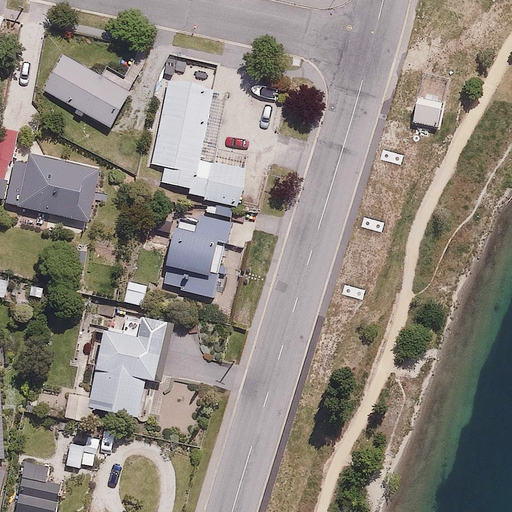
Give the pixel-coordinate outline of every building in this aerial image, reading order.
[(109,126),(134,83),(111,70),(106,79),(66,56),(46,90),(109,126)] [(186,197),(239,207),(247,167),(198,157),(212,90),(167,81),(151,164),(164,167),(161,181),(188,186),(186,197)] [(444,99),(419,95),(414,122),(439,127),(444,99)] [(103,168),(28,152),(26,163),(12,160),(3,202),(91,221),(103,168)] [(215,300),(232,223),(175,210),(158,287),(215,300)] [(10,250),(0,247),(0,271),(5,272),(10,250)] [(148,282),(119,277),(115,301),(145,306),(148,282)] [(68,393),(64,417),(92,422),(94,409),(139,417),(145,379),(156,381),(166,321),(125,314),(122,327),(100,323),(88,396),(68,393)] [(0,365),(0,364),(0,509),(1,510),(11,448),(4,447),(0,365)] [(56,511),(62,479),(21,472),(14,511),(56,511)]
